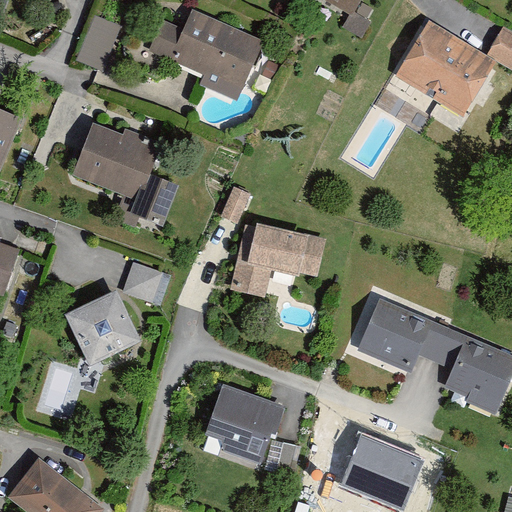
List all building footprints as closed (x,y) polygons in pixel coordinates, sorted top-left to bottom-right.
[(316,0),(348,16),(356,0),(316,0)] [(198,84),(238,101),(265,39),(193,9),(185,28),(163,19),(150,49),(204,72),(198,84)] [(121,26),(95,16),(77,61),(103,71),(121,26)] [(424,27),(392,80),(459,119),(490,66),(424,27)] [(485,59),(511,74),(511,38),(501,32),(485,59)] [(0,163),(16,121),(0,115),(0,163)] [(86,128),(68,179),(130,201),(123,218),(155,230),(170,191),(141,180),(154,146),(120,134),(118,140),(86,128)] [(246,200),(231,193),(219,221),(234,228),(246,200)] [(226,294),(261,302),(268,272),(315,282),(323,245),(250,229),(245,252),(236,250),(226,294)] [(0,293),(14,256),(0,250),(0,293)] [(134,262),(125,292),(155,301),(165,271),(134,262)] [(117,288),(66,313),(89,361),(141,336),(117,288)] [(511,362),(374,304),(354,350),(407,373),(413,357),(447,371),(439,390),(491,412),(511,364),(511,362)] [(261,463),(280,409),(216,386),(197,440),(261,463)] [(359,434),(340,487),(399,511),(405,511),(425,459),(359,434)] [(97,511),(35,463),(5,502),(18,511),(97,511)]
